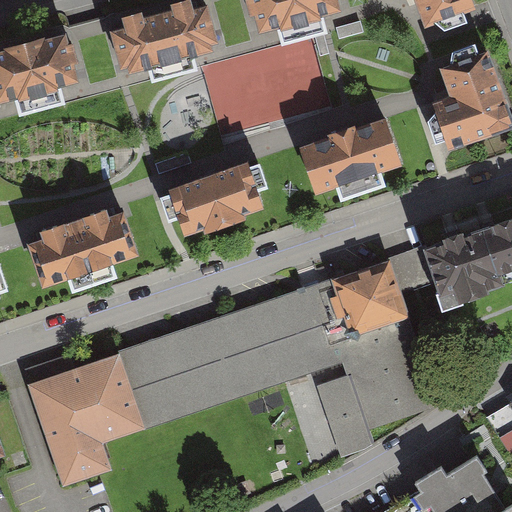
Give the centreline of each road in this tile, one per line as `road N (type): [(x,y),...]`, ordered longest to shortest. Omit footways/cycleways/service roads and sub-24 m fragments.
road 1 (residential): [(0,355),(511,182)]
road 2 (residential): [(511,369),(383,462),(274,511)]
